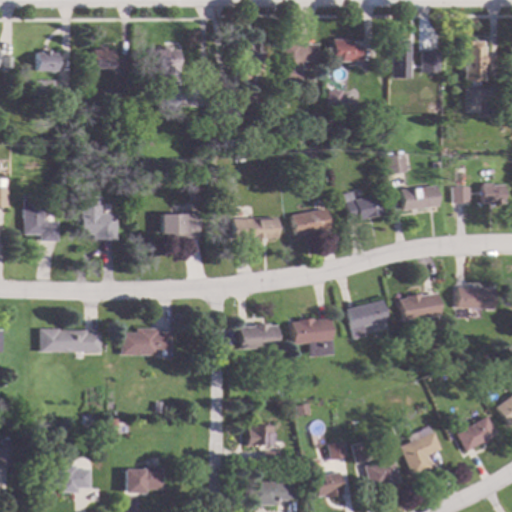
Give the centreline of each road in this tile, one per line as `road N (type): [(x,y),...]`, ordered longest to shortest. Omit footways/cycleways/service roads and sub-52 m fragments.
road 1 (residential): [(511,244),(425,248),(216,288),(0,289)]
road 2 (residential): [(216,288),(210,511)]
